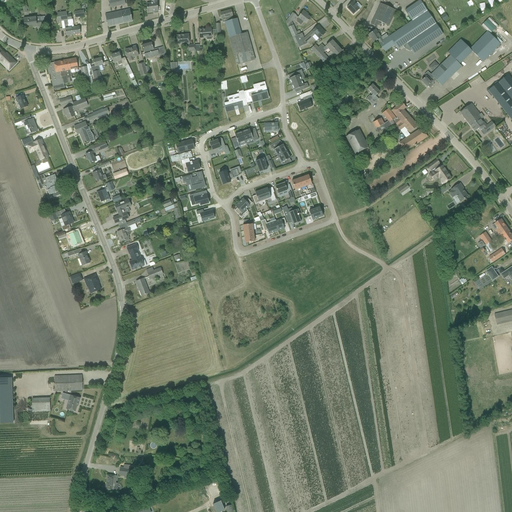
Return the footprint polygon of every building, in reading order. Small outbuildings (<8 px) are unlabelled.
[(146,4),(147,7),(147,12),(158,11),(157,2),(156,2),(156,0),(151,0),(152,3),(146,4)] [(420,0),(405,10),(412,21),(427,11),(420,0)] [(353,1),(350,4),(346,8),(353,15),(359,9),(354,4),(355,4),(353,1)] [(380,3),(370,24),(374,26),(375,23),(377,24),(379,21),(389,26),(396,10),(380,3)] [(440,14),(446,10),(443,6),(437,10),(440,14)] [(105,15),(106,22),(108,27),(132,21),(129,9),(105,15)] [(231,10),(220,13),(221,18),(223,23),(225,22),(229,37),(241,34),(238,23),(237,19),(233,20),(231,10)] [(298,17),(298,18),(296,21),(301,25),(303,22),(306,24),(310,18),(305,14),(306,13),(303,11),(298,17)] [(380,43),(379,43),(385,52),(395,45),(398,49),(403,46),(407,43),(435,23),(427,11),(412,21),(388,37),(383,41),(380,43)] [(66,12),(57,13),(58,22),(64,21),(68,20),(67,15),(66,12)] [(292,13),(286,22),(287,26),(291,21),(293,20),(296,16),(292,13)] [(36,17),(28,18),(23,19),(24,26),(35,25),(35,27),(41,26),(40,17),(36,17)] [(485,22),(485,23),(486,23),(491,28),(493,30),(497,26),(489,18),(485,22)] [(68,20),(64,21),(65,31),(66,36),(72,35),(72,28),(68,28),(68,25),(69,25),(68,20)] [(436,23),(407,43),(411,50),(414,54),(443,34),(436,23)] [(69,25),(68,25),(68,28),(72,28),(72,35),(80,34),(80,29),(79,26),(73,27),(73,24),(72,24),(69,25)] [(293,25),(288,27),(293,38),(298,35),(296,32),(293,25)] [(301,34),(293,38),(297,48),(306,44),(306,43),(315,34),(319,39),(324,34),(321,31),(322,30),(318,26),(312,31),(304,39),(301,34)] [(198,29),(198,34),(199,38),(204,38),(204,37),(206,37),(206,40),(212,39),(211,37),(212,36),(211,29),(205,30),(205,29),(198,29)] [(375,30),(368,35),(373,43),(378,40),(379,42),(380,43),(383,41),(381,38),(375,30)] [(425,77),(421,81),(427,87),(427,86),(430,88),(434,84),(432,82),(435,79),(441,86),(445,83),(453,75),(450,73),(468,56),(472,52),(482,63),(501,44),(487,31),(478,40),(469,48),(467,46),(460,39),(447,52),(450,56),(431,75),(428,71),(424,75),(426,76),(425,77)] [(241,34),(229,37),(230,43),(234,57),(237,65),(255,60),(253,52),(252,52),(247,32),(241,34)] [(176,35),(177,40),(177,45),(189,44),(189,39),(188,35),(176,35)] [(332,41),(328,44),(323,49),(325,51),(328,48),(330,51),(337,46),(332,41)] [(151,42),(142,44),(146,59),(165,54),(163,47),(153,50),(151,42)] [(315,45),(311,49),(313,52),(319,57),(323,53),(315,45)] [(125,50),(126,55),(128,59),(129,62),(134,60),(133,57),(138,56),(137,51),(135,46),(132,48),(125,50)] [(337,46),(330,51),(335,57),(338,59),(345,52),(342,50),(341,51),(337,46)] [(16,63),(6,53),(0,47),(0,61),(9,70),(16,63)] [(111,55),(113,60),(113,63),(117,61),(118,65),(122,64),(121,60),(119,53),(111,55)] [(323,53),(319,57),(325,64),(328,63),(330,61),(323,53)] [(76,58),(68,60),(70,70),(78,68),(76,58)] [(93,60),(95,66),(91,67),(95,81),(101,80),(99,72),(100,72),(99,66),(103,65),(101,58),(93,60)] [(50,74),(53,90),(64,88),(64,84),(73,82),(72,79),(72,77),(70,70),(68,60),(54,63),(47,64),(46,64),(48,74),(50,74)] [(435,61),(428,67),(432,71),(439,65),(435,61)] [(141,76),(147,75),(143,63),(138,65),(141,76)] [(130,78),(134,77),(132,74),(128,65),(125,66),(130,78)] [(87,66),(80,68),(82,78),(83,78),(84,83),(89,82),(89,77),(87,66)] [(288,81),(290,84),(291,84),(291,85),(301,81),(300,77),(303,75),(301,70),(294,73),(295,76),(289,79),(289,80),(288,81)] [(489,88),(486,90),(488,93),(489,92),(511,121),(511,79),(508,75),(490,89),(489,88)] [(301,81),(291,85),(292,86),(291,86),(292,89),(293,89),(293,90),(300,88),(301,91),(308,87),(307,83),(303,84),(301,81)] [(372,85),(368,88),(368,89),(373,94),(370,96),(369,95),(366,99),(372,105),(378,99),(375,96),(379,92),(372,85)] [(266,89),(248,94),(249,99),(251,99),(253,104),(269,100),(267,94),(268,94),(266,89)] [(234,101),(224,103),(225,107),(226,112),(235,110),(238,109),(243,108),(241,101),(246,100),(243,90),(238,92),(239,95),(232,97),(234,101)] [(23,95),(19,97),(15,98),(17,103),(18,102),(21,109),(27,106),(25,101),(25,100),(23,95)] [(71,97),(59,100),(60,105),(72,102),(71,97)] [(71,107),(68,108),(63,110),(65,116),(66,115),(68,119),(75,116),(73,113),(76,112),(76,111),(88,106),(85,98),(73,103),(74,106),(71,107)] [(309,99),(297,103),(300,111),(312,106),(309,99)] [(397,106),(391,111),(396,116),(403,110),(406,108),(401,102),(397,106)] [(471,104),(460,112),(475,132),(479,129),(479,130),(483,127),(487,133),(493,128),(490,125),(488,126),(487,125),(485,127),(480,120),(484,117),(481,114),(479,115),(471,104)] [(105,109),(87,116),(89,121),(98,118),(106,114),(107,114),(105,109)] [(381,118),(373,123),(376,129),(380,138),(388,134),(387,131),(393,128),(392,125),(390,122),(395,118),(388,109),(382,113),(388,121),(384,124),(381,118)] [(395,118),(390,122),(392,125),(394,124),(395,123),(397,126),(397,127),(395,128),(397,130),(398,132),(400,130),(406,138),(399,143),(401,146),(398,148),(402,154),(405,152),(414,146),(414,147),(417,145),(416,144),(423,140),(428,137),(420,129),(416,131),(410,135),(408,133),(409,133),(414,129),(418,126),(403,110),(396,116),(398,119),(397,120),(395,118)] [(15,126),(21,124),(22,125),(24,124),(28,134),(37,131),(33,119),(31,119),(29,116),(21,119),(14,122),(15,126)] [(85,122),(79,125),(74,126),(76,132),(79,132),(83,144),(89,141),(89,143),(94,141),(90,132),(89,127),(87,127),(85,122)] [(277,123),(264,124),(264,128),(267,128),(267,132),(277,131),(277,123)] [(242,132),(245,141),(252,139),(253,141),(258,140),(255,131),(251,133),(249,129),(247,130),(247,129),(243,131),(243,132),(242,132)] [(355,154),(368,147),(359,130),(346,137),(355,154)] [(245,141),(242,132),(241,132),(241,131),(237,133),(237,134),(235,135),(236,138),(231,139),(234,148),(239,147),(239,144),(245,141)] [(31,137),(22,141),(24,147),(28,146),(30,152),(37,149),(41,160),(43,159),(48,157),(41,140),(42,140),(34,143),(31,137)] [(225,150),(223,145),(223,144),(221,139),(220,139),(209,143),(212,150),(215,149),(216,153),(225,150)] [(105,141),(98,144),(100,150),(107,147),(105,141)] [(192,141),(177,145),(179,153),(195,149),(192,141)] [(173,142),(166,144),(169,156),(176,154),(173,142)] [(279,147),(277,142),(270,146),(271,149),(274,150),(278,156),(286,151),(286,150),(287,150),(285,146),(284,147),(283,145),(279,147)] [(92,151),(90,152),(85,154),(87,158),(88,157),(90,163),(94,162),(95,163),(100,161),(100,160),(99,156),(98,156),(95,157),(92,151)] [(192,151),(171,156),(173,162),(193,157),(192,151)] [(286,151),(278,156),(282,165),(286,164),(285,161),(290,158),(289,156),(290,155),(288,152),(287,153),(286,151)] [(356,167),(358,171),(372,161),(369,157),(356,167)] [(189,159),(181,161),(182,165),(185,164),(188,172),(200,169),(198,160),(190,163),(189,159)] [(263,159),(255,162),(259,172),(267,169),(263,159)] [(436,160),(426,167),(429,171),(430,170),(432,173),(430,174),(435,180),(438,177),(443,184),(451,178),(442,165),(440,167),(438,164),(439,163),(436,160)] [(126,169),(112,174),(114,179),(123,176),(127,175),(128,174),(126,169)] [(226,171),(219,173),(223,185),(230,182),(229,179),(231,179),(232,180),(239,177),(238,174),(237,169),(229,172),(230,174),(228,175),(227,174),(226,171)] [(97,171),(92,173),(94,176),(95,176),(97,182),(102,180),(101,176),(102,176),(100,170),(97,171)] [(36,178),(39,187),(40,189),(43,188),(42,185),(44,185),(46,191),(47,190),(49,195),(52,194),(53,196),(59,194),(58,191),(61,190),(55,175),(45,178),(44,175),(39,176),(36,178)] [(191,175),(181,177),(183,184),(186,183),(190,182),(192,191),(205,187),(203,178),(199,179),(199,176),(197,177),(192,178),(191,175)] [(308,175),(303,177),(306,186),(311,184),(308,175)] [(303,177),(297,179),(300,188),(306,186),(303,177)] [(297,179),(292,181),(295,190),(300,188),(297,179)] [(105,188),(105,190),(97,193),(101,202),(105,200),(106,202),(110,201),(106,192),(109,191),(109,192),(114,190),(111,182),(106,184),(108,187),(105,188)] [(284,183),(275,186),(278,194),(287,190),(288,193),(292,191),(290,186),(289,184),(290,186),(286,188),(284,183)] [(464,189),(460,184),(451,190),(449,192),(452,197),(456,195),(460,201),(467,197),(463,190),(464,189)] [(440,192),(442,194),(450,188),(448,186),(440,192)] [(267,188),(261,190),(265,201),(271,199),(272,201),(276,200),(273,193),(269,194),(267,188)] [(256,195),(252,197),(255,204),(265,201),(261,190),(255,192),(256,195)] [(199,193),(190,195),(191,199),(194,198),(195,204),(199,203),(200,205),(208,203),(206,195),(200,196),(199,193)] [(243,198),(239,202),(246,209),(252,203),(247,198),(245,201),(243,198)] [(115,223),(118,222),(119,226),(126,223),(124,220),(129,218),(125,209),(131,206),(128,200),(115,205),(117,212),(118,211),(120,215),(113,218),(115,223)] [(162,204),(164,208),(172,205),(170,200),(162,204)] [(246,209),(239,202),(235,206),(237,208),(234,211),(241,218),(244,215),(248,211),(246,209)] [(286,206),(282,208),(288,224),(292,222),(292,223),(294,223),(295,224),(301,222),(298,215),(300,214),(298,209),(292,211),(291,208),(288,209),(286,206)] [(320,207),(314,209),(318,218),(323,216),(320,207)] [(314,209),(309,211),(312,220),(318,218),(314,209)] [(203,210),(196,212),(197,215),(200,214),(202,222),(214,218),(212,210),(204,213),(203,210)] [(62,215),(61,216),(65,226),(61,227),(63,231),(70,228),(69,225),(72,223),(70,217),(71,216),(69,212),(65,214),(62,215)] [(139,218),(126,223),(128,227),(141,222),(139,218)] [(275,221),(279,231),(284,229),(283,226),(286,225),(284,218),(276,221),(275,221)] [(501,219),(497,222),(495,224),(498,229),(495,231),(499,236),(508,229),(501,219)] [(268,234),(274,232),(270,222),(266,223),(265,220),(260,221),(264,232),(267,230),(268,234)] [(274,232),(279,231),(275,221),(276,221),(275,220),(270,222),(274,232)] [(129,228),(122,231),(117,232),(120,242),(124,240),(125,242),(130,240),(128,236),(130,235),(131,233),(130,231),(129,228)] [(511,234),(508,229),(499,236),(505,245),(511,240),(511,234)] [(77,232),(73,234),(69,235),(66,236),(69,241),(71,240),(73,246),(82,242),(77,232)] [(479,236),(485,245),(492,241),(486,232),(479,236)] [(492,241),(485,245),(490,252),(497,248),(492,241)] [(136,244),(131,246),(126,248),(129,254),(131,259),(132,259),(133,261),(129,262),(132,270),(142,266),(142,268),(146,266),(144,260),(142,261),(141,257),(140,257),(138,251),(139,251),(136,244)] [(80,249),(61,255),(62,258),(78,253),(79,255),(78,255),(82,266),(90,263),(86,252),(82,254),(80,249)] [(501,249),(489,257),(492,262),(505,254),(501,249)] [(511,267),(501,274),(504,278),(509,275),(511,280),(511,281),(511,282),(511,283),(511,285),(511,267)] [(150,279),(152,278),(153,280),(157,279),(156,277),(162,274),(160,268),(148,273),(150,279)] [(498,277),(492,268),(486,271),(492,280),(498,277)] [(454,269),(450,271),(454,277),(458,274),(459,273),(458,271),(457,271),(454,269)] [(79,274),(70,277),(72,284),(82,280),(79,274)] [(95,275),(84,279),(87,287),(88,287),(91,294),(101,290),(97,281),(98,281),(95,275)] [(143,279),(141,280),(136,282),(141,296),(149,293),(143,279)] [(511,310),(494,314),(497,323),(511,319),(511,310)] [(55,392),(77,391),(82,391),(82,375),(54,376),(55,392)] [(11,376),(0,376),(0,421),(12,421),(11,376)] [(62,393),(61,399),(69,401),(67,409),(69,410),(69,411),(72,412),(73,411),(75,411),(77,404),(78,404),(80,398),(62,393)] [(32,398),(32,411),(50,411),(49,398),(32,398)] [(130,465),(123,464),(123,467),(120,467),(119,475),(124,476),(124,478),(129,479),(130,465)] [(105,490),(110,491),(112,491),(114,476),(107,475),(105,490)] [(221,502),(213,505),(215,511),(220,511),(224,510),(221,502)]
